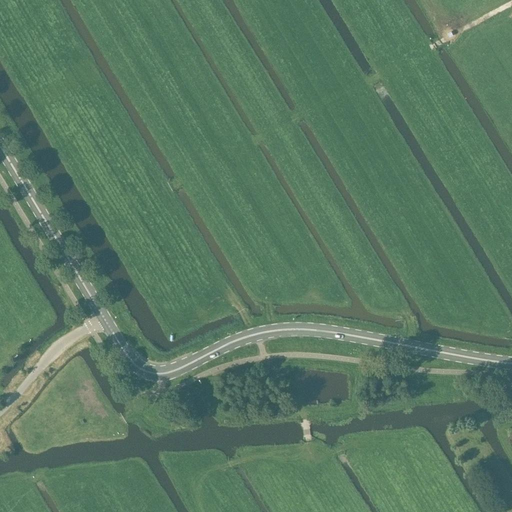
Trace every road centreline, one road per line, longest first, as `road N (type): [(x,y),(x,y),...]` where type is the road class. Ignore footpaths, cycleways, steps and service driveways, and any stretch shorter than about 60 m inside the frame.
road 1 (secondary): [(105,321),(137,367),(162,375),(251,337),(286,331),(511,366)]
road 2 (track): [(351,0),(511,265)]
road 3 (secondary): [(0,145),(105,321)]
road 4 (unclassified): [(0,414),(48,359),(105,321)]
road 5 (track): [(511,1),(394,71)]
road 6 (track): [(258,335),(303,416),(309,456)]
